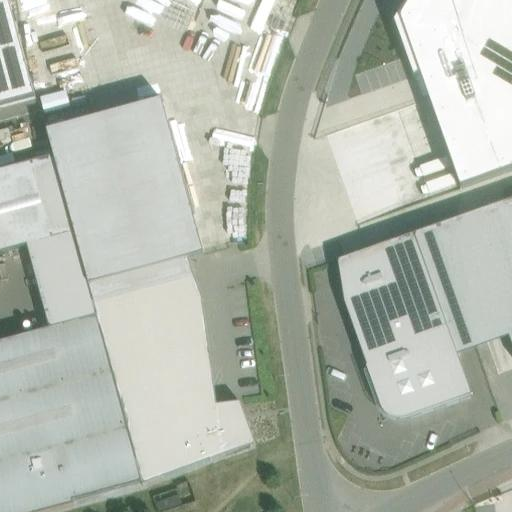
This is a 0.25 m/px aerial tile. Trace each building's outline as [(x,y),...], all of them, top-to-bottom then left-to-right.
[(0,107),(35,98),(8,0),(5,0),(0,1),(0,107)] [(511,0),(409,0),(395,24),(413,77),(420,75),(461,191),(511,172),(511,0)] [(162,100),(46,132),(53,158),(88,286),(93,305),(97,317),(142,484),(143,488),(165,480),(164,479),(210,463),(226,457),(225,453),(247,445),(244,426),(248,424),(246,419),(243,419),(243,415),(245,415),(241,404),(218,407),(204,303),(195,277),(189,260),(204,256),(162,100)] [(0,255),(27,248),(50,330),(97,317),(93,305),(88,286),(53,158),(0,172),(0,255)] [(511,200),(415,235),(433,284),(483,266),(509,339),(511,347),(511,200)] [(415,235),(338,262),(345,304),(367,368),(381,408),(383,411),(385,414),(387,416),(389,418),(392,420),(395,421),(398,422),(401,422),(404,422),(407,421),(473,398),(433,284),(415,235)] [(50,330),(0,343),(0,511),(54,511),(74,507),(73,503),(142,484),(97,317),(50,330)]
